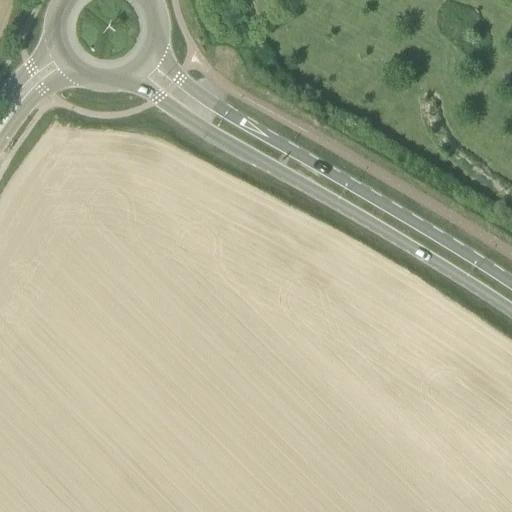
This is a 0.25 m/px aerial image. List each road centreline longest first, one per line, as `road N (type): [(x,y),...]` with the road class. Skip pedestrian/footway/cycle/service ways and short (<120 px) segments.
road 1 (secondary): [(136,80),(217,138),(511,314)]
road 2 (secondary): [(511,284),(223,111),(156,60)]
